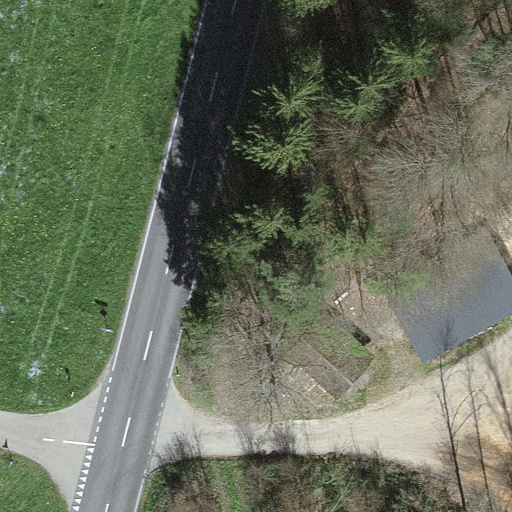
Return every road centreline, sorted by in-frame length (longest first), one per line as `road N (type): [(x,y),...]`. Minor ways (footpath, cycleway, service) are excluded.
road 1 (secondary): [(120,455),(236,0)]
road 2 (unclassified): [(0,426),(120,455)]
